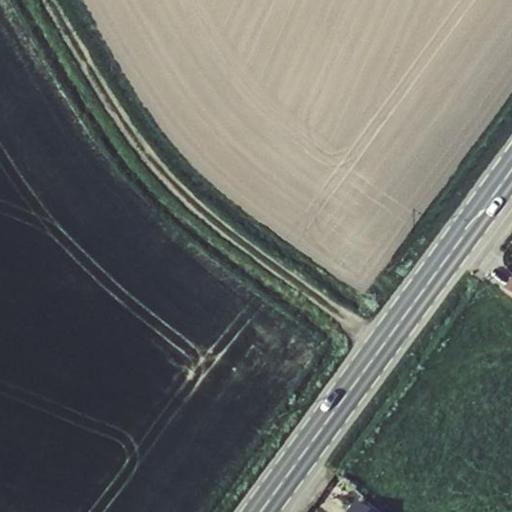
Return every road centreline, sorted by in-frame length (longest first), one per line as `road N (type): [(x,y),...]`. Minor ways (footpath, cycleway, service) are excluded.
road 1 (track): [(382,346),(199,210),(125,132),(47,0)]
road 2 (primary): [(260,511),(511,169)]
